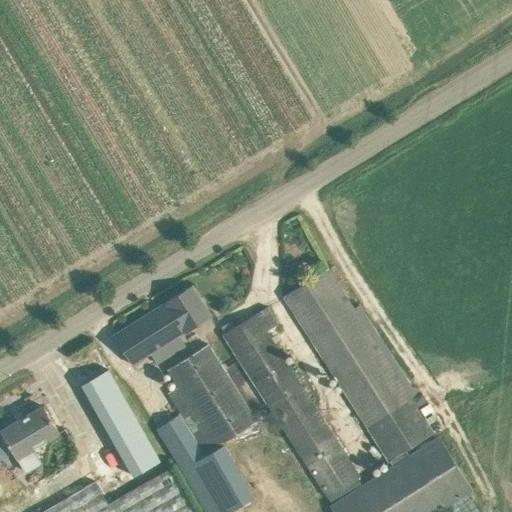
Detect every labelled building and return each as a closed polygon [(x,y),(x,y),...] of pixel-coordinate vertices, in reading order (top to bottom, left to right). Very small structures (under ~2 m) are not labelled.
[(284,295),(390,461),(406,450),(443,426),(420,390),(411,385),(360,306),(354,309),(328,267),(284,295)] [(165,302),(114,335),(124,351),(132,364),(151,353),(157,363),(171,354),(182,347),(175,337),(179,335),(184,332),(195,326),(212,315),(192,284),(165,301),(165,302)] [(266,330),(278,323),(267,306),(224,333),(327,496),(357,477),(359,476),(266,330)] [(168,391),(190,427),(166,442),(182,468),(207,511),(225,511),(253,496),(221,441),(254,422),(233,387),(206,344),(168,369),(178,385),(168,391)] [(108,375),(82,389),(133,478),(158,464),(108,375)] [(33,447),(58,433),(43,408),(32,414),(31,413),(2,431),(26,473),(42,463),(33,447)] [(327,496),(326,497),(331,505),(335,511),(436,511),(473,489),(439,435),(409,454),(406,450),(390,461),(393,465),(362,485),(357,477),(327,496)] [(101,477),(40,511),(196,511),(167,461),(111,493),(101,477)]
